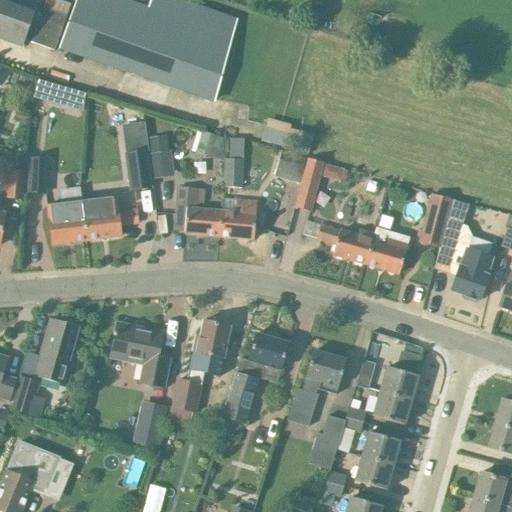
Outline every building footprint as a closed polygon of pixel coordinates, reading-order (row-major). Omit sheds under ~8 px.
[(0,0),(0,37),(22,45),(37,0),(0,0)] [(58,0),(46,0),(31,42),(54,50),(70,4),(58,0)] [(150,0),(148,7),(129,0),(75,0),(58,50),(125,74),(126,72),(193,95),(215,101),(237,21),(205,9),(205,10),(176,0),(150,0)] [(39,80),(34,97),(60,104),(65,87),(39,80)] [(265,126),(261,141),(308,153),(313,136),(302,133),(302,135),(265,126)] [(225,158),(229,136),(200,131),(196,153),(225,158)] [(166,138),(147,141),(149,155),(168,153),(166,138)] [(229,159),(243,160),(244,140),(230,139),(229,159)] [(152,189),(147,150),(124,154),(129,193),(152,189)] [(168,153),(149,155),(152,179),(173,176),(170,152),(168,153)] [(48,159),(28,158),(27,194),(46,195),(48,159)] [(229,159),(224,159),(224,187),(242,188),(243,160),(229,159)] [(324,164),(307,160),(294,208),(310,213),(324,164)] [(26,172),(8,170),(5,199),(23,201),(26,172)] [(369,181),(367,189),(376,192),(378,184),(369,181)] [(83,215),(82,202),(80,188),(59,191),(60,205),(48,206),(52,243),(86,239),(83,215)] [(184,234),(220,236),(222,212),(197,210),(198,203),(205,203),(206,190),(178,188),(175,231),(185,231),(184,234)] [(452,200),(430,194),(417,243),(439,249),(452,200)] [(116,198),(82,202),(83,215),(86,239),(121,235),(120,225),(139,222),(137,210),(118,213),(116,198)] [(223,200),(220,236),(254,239),(256,202),(223,200)] [(468,204),(452,200),(450,209),(465,213),(468,204)] [(511,215),(509,214),(504,227),(507,228),(500,248),(511,252),(511,215)] [(447,219),(439,248),(440,248),(464,256),(461,266),(459,265),(456,275),(451,291),(463,296),(462,299),(475,303),(476,300),(478,301),(493,257),(468,249),(472,236),(467,226),(447,219)] [(336,243),(332,254),(366,264),(372,240),(374,234),(359,230),(358,235),(340,230),(339,231),(321,226),(317,238),(336,243)] [(372,240),(366,264),(398,274),(409,238),(375,228),(374,234),(372,240)] [(499,306),(510,310),(509,314),(511,315),(511,272),(509,283),(507,283),(499,306)] [(79,326),(51,319),(36,372),(68,381),(72,366),(68,365),(79,326)] [(230,326),(203,320),(200,336),(196,335),(187,381),(176,378),(170,409),(172,409),(169,422),(190,427),(193,413),(197,414),(203,385),(201,385),(208,355),(224,358),(230,326)] [(144,328),(119,323),(112,357),(150,365),(146,383),(165,388),(171,359),(159,356),(163,336),(143,332),(144,328)] [(288,343),(256,334),(248,361),(240,358),(221,418),(245,426),(259,379),(276,384),(288,343)] [(421,350),(405,345),(404,351),(419,356),(421,350)] [(346,360),(313,351),(301,390),(296,389),(286,421),(308,428),(318,396),(316,395),(317,390),(335,395),(346,360)] [(0,398),(9,401),(16,380),(2,375),(7,359),(0,356),(0,398)] [(375,364),(363,361),(356,386),(368,390),(375,364)] [(387,367),(381,391),(411,400),(418,376),(387,367)] [(38,420),(44,399),(30,395),(34,381),(21,377),(10,411),(38,420)] [(411,400),(381,391),(374,415),(404,424),(411,400)] [(511,403),(501,400),(494,423),(511,427),(511,403)] [(142,401),(132,448),(157,454),(168,407),(142,401)] [(0,407),(0,426),(4,428),(9,411),(0,407)] [(349,407),(346,417),(363,422),(366,412),(349,407)] [(82,414),(74,429),(86,435),(94,421),(82,414)] [(331,471),(340,438),(342,429),(345,421),(327,416),(322,434),(317,433),(308,464),(331,471)] [(346,417),(345,421),(342,429),(360,434),(363,422),(346,417)] [(511,427),(494,423),(488,446),(511,453),(511,427)] [(362,456),(393,465),(400,440),(369,431),(362,456)] [(59,458),(19,442),(7,471),(0,487),(0,511),(2,511),(21,511),(34,483),(47,488),(59,458)] [(386,490),(393,465),(362,456),(355,481),(386,490)] [(126,481),(138,485),(145,462),(133,459),(126,481)] [(330,472),(327,481),(342,486),(345,476),(330,472)] [(480,472),(474,496),(511,506),(511,495),(503,493),(506,479),(480,472)] [(327,481),(324,493),(339,497),(342,486),(327,481)] [(511,511),(511,506),(474,496),(469,511),(511,511)] [(350,497),(345,511),(379,511),(381,506),(350,497)]
